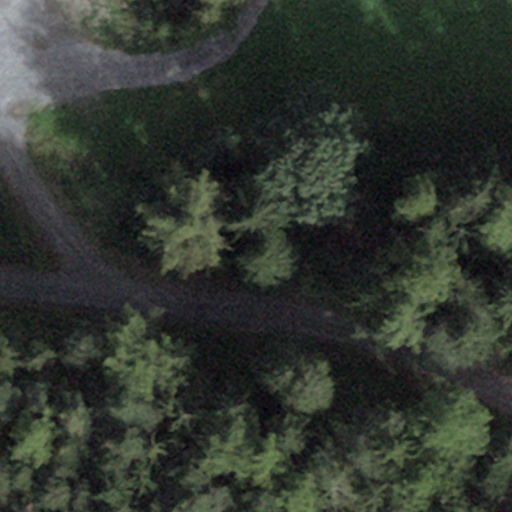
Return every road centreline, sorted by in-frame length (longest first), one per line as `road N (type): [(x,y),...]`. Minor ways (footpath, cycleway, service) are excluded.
road 1 (track): [(511,383),(453,353),(264,299),(99,293),(0,276)]
road 2 (track): [(247,0),(226,42),(160,66),(87,57),(30,61),(0,84)]
road 3 (track): [(0,144),(99,293)]
